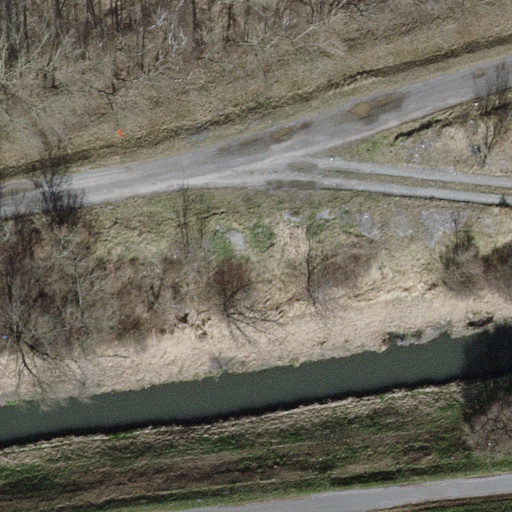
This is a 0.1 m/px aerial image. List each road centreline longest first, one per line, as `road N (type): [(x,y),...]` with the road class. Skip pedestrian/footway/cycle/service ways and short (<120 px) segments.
road 1 (track): [(0,203),(114,189),(511,77)]
road 2 (track): [(275,147),(283,165),(511,191)]
